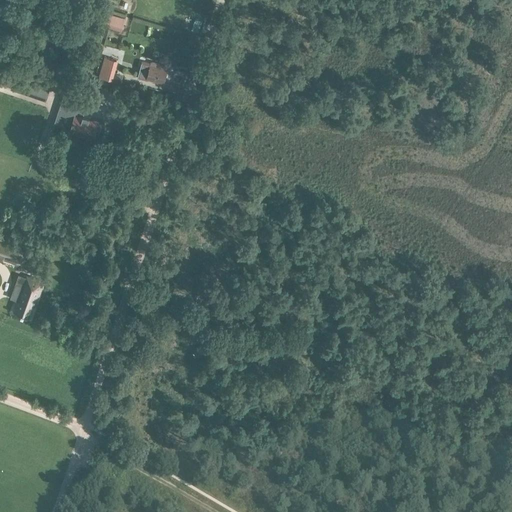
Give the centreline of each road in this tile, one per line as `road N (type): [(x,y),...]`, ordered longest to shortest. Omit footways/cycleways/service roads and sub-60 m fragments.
road 1 (track): [(86,423),(221,0)]
road 2 (track): [(84,428),(98,448),(216,511)]
